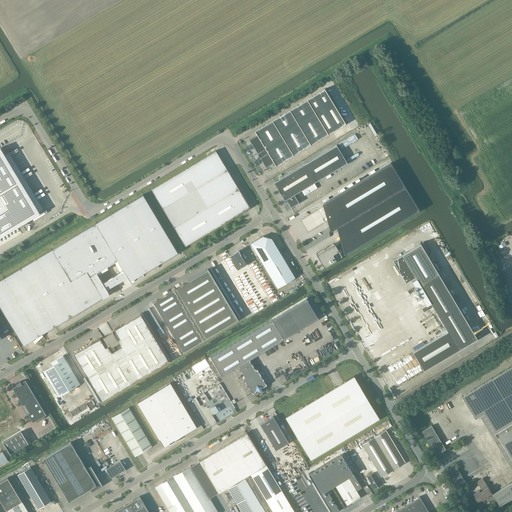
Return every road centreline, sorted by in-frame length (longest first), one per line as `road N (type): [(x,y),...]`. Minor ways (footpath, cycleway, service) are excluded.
road 1 (unclassified): [(272,212),(231,142),(221,139),(88,208),(31,116),(16,111),(0,120)]
road 2 (unclassified): [(0,376),(272,212)]
road 3 (unclassified): [(84,511),(354,349)]
road 4 (unclassified): [(272,212),(354,349)]
road 5 (unclassified): [(511,331),(388,404)]
